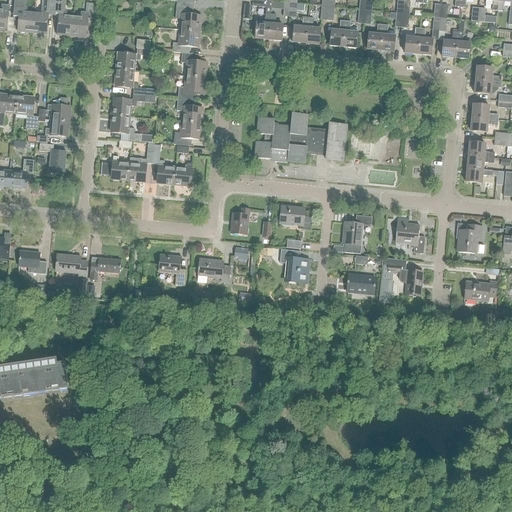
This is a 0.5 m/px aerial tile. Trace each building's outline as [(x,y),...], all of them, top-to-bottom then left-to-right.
[(1,10),(0,9),(0,30),(6,31),(8,9),(14,10),(14,0),(8,0),(8,6),(2,5),(1,10)] [(25,0),(14,0),(14,10),(13,17),(18,18),(17,32),(31,33),(33,13),(24,12),(25,0)] [(41,14),(33,13),(31,33),(46,35),(48,13),(53,14),(54,0),(42,0),(42,9),(41,8),(41,14)] [(65,0),(54,0),(53,14),(58,14),(56,36),(71,37),(73,16),(66,16),(66,11),(64,10),(65,0)] [(271,8),(272,2),(253,0),(252,0),(252,6),(271,8)] [(491,11),(497,11),(497,0),(485,0),(492,1),(491,11)] [(511,0),(497,0),(497,11),(501,12),(502,2),(511,2),(511,0)] [(193,17),(194,4),(176,2),(175,20),(181,20),(180,30),(201,32),(202,18),(193,17)] [(73,16),(71,37),(86,38),(88,17),(93,17),(94,4),(89,4),(88,13),(80,12),(80,17),(73,16)] [(249,20),(250,5),(244,5),(242,19),(249,20)] [(255,39),(267,40),(270,14),(271,9),(266,8),(264,24),(256,23),(255,39)] [(275,15),(270,14),(267,40),(280,41),(282,25),(274,24),(275,15)] [(292,42),(305,44),(307,18),(303,17),(302,27),(293,26),(292,42)] [(307,18),(305,44),(318,45),(319,29),(311,28),(312,18),(307,18)] [(329,46),(342,47),(345,21),(340,21),(339,31),(331,30),(329,46)] [(357,32),(356,32),(357,28),(349,27),(350,22),(345,21),(342,47),(355,48),(357,32)] [(367,49),(380,51),(382,25),(378,24),(377,34),(368,33),(367,49)] [(387,25),(382,25),(380,51),(393,52),(395,32),(387,32),(387,25)] [(406,37),(404,53),(417,54),(420,28),(415,28),(414,33),(407,33),(406,37)] [(425,29),(420,28),(417,54),(430,56),(432,40),(431,40),(432,35),(424,35),(425,29)] [(200,46),(201,32),(180,30),(179,44),(173,44),(172,53),(181,54),(199,55),(189,54),(190,49),(185,48),(186,45),(200,46)] [(442,57),(455,58),(457,32),(451,31),(451,41),(443,41),(442,57)] [(457,32),(455,58),(468,59),(469,43),(461,42),(462,33),(457,32)] [(118,53),(116,71),(133,72),(134,61),(140,61),(141,56),(148,57),(149,42),(136,41),(135,49),(136,49),(136,55),(118,53)] [(198,64),(199,55),(181,54),(180,63),(187,64),(186,77),(207,79),(208,65),(198,64)] [(491,76),(492,68),(476,66),(475,80),(501,82),(502,77),(491,76)] [(156,91),(145,90),(138,89),(138,84),(132,83),(133,72),(116,71),(115,87),(133,89),(132,95),(155,97),(156,91)] [(178,90),(177,99),(195,101),(196,92),(206,92),(207,79),(186,77),(185,88),(178,88),(178,90)] [(490,94),(492,94),(498,89),(498,87),(501,88),(501,82),(475,80),(474,93),(490,95),(490,94)] [(113,116),(129,118),(130,107),(136,107),(137,102),(155,103),(155,97),(132,95),(132,101),(114,99),(113,116)] [(0,125),(3,125),(5,113),(16,114),(17,98),(0,96),(0,100),(0,125)] [(27,115),(26,129),(37,130),(38,123),(38,118),(32,118),(34,100),(17,98),(16,114),(27,115)] [(69,123),(70,108),(67,108),(68,100),(60,99),(60,107),(53,106),(48,106),(47,112),(52,112),(51,121),(69,123)] [(183,112),(182,123),(203,124),(204,111),(194,110),(195,101),(177,99),(176,112),(183,112)] [(473,104),(471,118),(497,120),(498,115),(488,114),(489,106),(473,104)] [(274,120),(258,118),(257,134),(265,135),(264,143),(256,142),(254,158),(275,160),(275,162),(287,163),(287,161),(305,163),(306,154),(327,156),(326,161),(342,162),(346,126),(330,124),(329,130),(328,130),(320,129),(306,128),(307,115),(291,113),(290,127),(278,126),(278,124),(274,123),(274,120)] [(152,143),(153,136),(134,134),(134,130),(128,129),(129,118),(113,116),(111,133),(129,135),(128,141),(152,143)] [(497,120),(471,118),(470,131),(486,132),(487,124),(497,125),(497,120)] [(67,137),(69,123),(51,121),(50,130),(46,130),(46,135),(67,137)] [(328,130),(329,122),(321,121),(320,129),(328,130)] [(202,138),(203,124),(182,123),(181,133),(174,133),(173,144),(191,146),(192,137),(202,138)] [(390,127),(382,127),(381,135),(389,135),(390,127)] [(399,155),(400,143),(371,140),(369,152),(399,155)] [(120,142),(120,149),(131,150),(132,143),(120,142)] [(469,143),(468,156),(493,158),(494,153),(484,152),(485,144),(469,143)] [(152,165),(154,146),(147,145),(146,160),(131,159),(130,164),(129,181),(145,182),(146,164),(152,165)] [(50,153),(49,174),(63,175),(65,152),(53,151),(53,147),(39,146),(39,152),(50,153)] [(173,185),(175,168),(164,167),(164,162),(159,161),(160,146),(154,146),(152,165),(157,165),(156,183),(173,185)] [(189,148),(177,147),(176,154),(188,155),(189,148)] [(493,158),(468,156),(467,169),(482,170),(483,162),(493,163),(493,158)] [(109,168),(109,164),(101,163),(99,175),(100,175),(110,176),(110,179),(129,181),(130,164),(117,163),(118,158),(113,157),(112,163),(111,169),(109,168)] [(10,172),(8,188),(25,190),(26,174),(32,175),(33,162),(23,161),(22,173),(10,172)] [(175,168),(173,185),(190,186),(192,170),(191,169),(192,164),(187,164),(187,169),(175,168)] [(482,175),(496,176),(495,185),(502,185),(503,172),(482,170),(467,169),(466,182),(481,183),(482,175)] [(8,188),(10,172),(0,170),(0,189),(2,190),(2,188),(8,188)] [(303,218),(303,210),(281,208),(279,224),(299,225),(299,229),(310,230),(311,218),(303,218)] [(240,215),(233,214),(231,234),(246,235),(248,216),(249,216),(249,211),(241,210),(240,215)] [(356,216),(355,225),(343,224),(341,243),(345,244),(344,253),(360,254),(361,245),(359,245),(361,225),(371,226),(372,218),(356,216)] [(407,249),(413,249),(413,253),(423,254),(424,237),(418,237),(419,226),(406,224),(407,220),(397,219),(396,240),(408,241),(407,249)] [(270,238),(271,223),(263,222),(262,237),(270,238)] [(459,230),(457,252),(476,254),(476,253),(483,253),(484,245),(477,245),(477,239),(481,239),(482,226),(468,225),(468,231),(459,230)] [(511,229),(511,230),(511,238),(504,237),(502,252),(510,253),(510,250),(511,250),(511,229)] [(0,238),(0,258),(7,259),(9,245),(2,244),(3,239),(0,238)] [(300,249),(301,241),(286,240),(286,248),(300,249)] [(255,251),(235,248),(233,259),(247,261),(247,259),(254,260),(255,251)] [(273,250),(260,249),(259,256),(272,257),(273,250)] [(299,260),(300,252),(281,250),(279,263),(289,264),(287,281),(305,283),(307,261),(299,260)] [(19,252),(18,267),(28,268),(28,274),(45,275),(46,263),(39,262),(39,254),(19,252)] [(56,255),(55,272),(78,274),(77,278),(85,278),(87,262),(80,262),(81,258),(56,255)] [(160,256),(158,272),(176,274),(175,286),(185,286),(186,271),(179,270),(180,258),(160,256)] [(366,265),(367,257),(356,256),(355,264),(366,265)] [(397,260),(382,258),(382,266),(383,266),(379,302),(390,303),(393,274),(399,274),(399,277),(399,279),(400,281),(401,282),(402,283),(406,284),(405,295),(421,296),(422,272),(402,270),(403,268),(400,266),(397,266),(397,260)] [(120,261),(98,259),(91,259),(90,273),(90,280),(97,281),(97,272),(119,274),(120,261)] [(223,266),(223,261),(199,260),(197,283),(206,284),(207,278),(222,279),(221,282),(229,283),(230,267),(223,266)] [(374,295),(375,277),(349,275),(347,292),(374,295)] [(87,280),(80,279),(78,300),(85,300),(87,280)] [(490,282),(490,285),(465,282),(464,299),(487,302),(488,297),(495,298),(497,283),(490,282)] [(45,286),(37,285),(36,293),(44,294),(45,286)] [(143,288),(142,301),(158,301),(158,289),(143,288)] [(186,292),(177,291),(176,300),(185,301),(186,292)] [(252,295),(239,293),(238,301),(251,302),(252,295)] [(0,398),(67,389),(63,364),(56,366),(55,360),(0,367),(0,398)]
